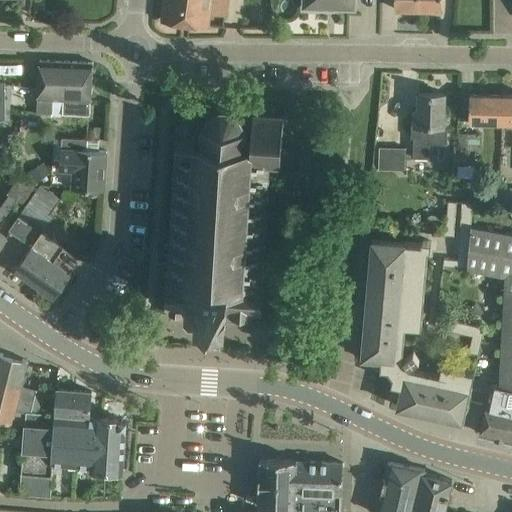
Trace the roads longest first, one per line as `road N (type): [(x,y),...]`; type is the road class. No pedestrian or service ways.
road 1 (unclassified): [(135,50),(511,55)]
road 2 (unclassified): [(58,342),(118,242),(135,50)]
road 3 (residential): [(168,474),(125,507),(0,500)]
road 4 (residential): [(352,238),(331,406)]
road 5 (primary): [(331,406),(280,390),(175,383)]
road 6 (primary): [(511,469),(429,450),(368,422)]
road 7 (residential): [(135,50),(0,40)]
road 8 (primary): [(175,383),(108,370),(58,342)]
